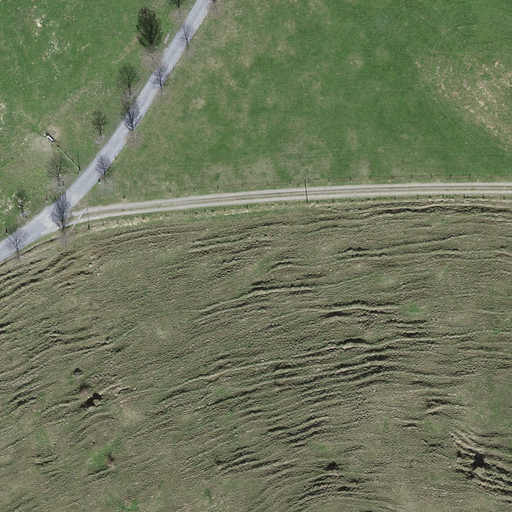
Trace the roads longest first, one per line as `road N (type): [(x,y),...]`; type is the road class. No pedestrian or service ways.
road 1 (track): [(38,231),(128,210),(511,189)]
road 2 (track): [(0,255),(38,231),(104,162),(205,0)]
